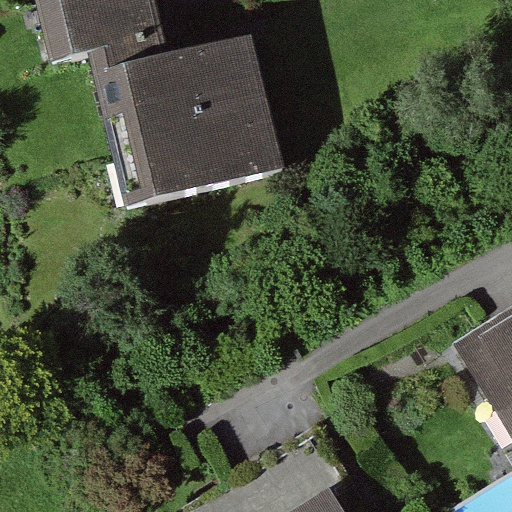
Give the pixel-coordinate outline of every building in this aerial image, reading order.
[(21,0),(35,54),(149,28),(141,0),(21,0)] [(75,79),(113,232),(299,186),(261,33),(75,79)] [(511,310),(453,347),(511,439),(511,310)] [(360,511),(332,465),(253,511),(360,511)] [(511,511),(511,473),(449,511),(511,511)]
